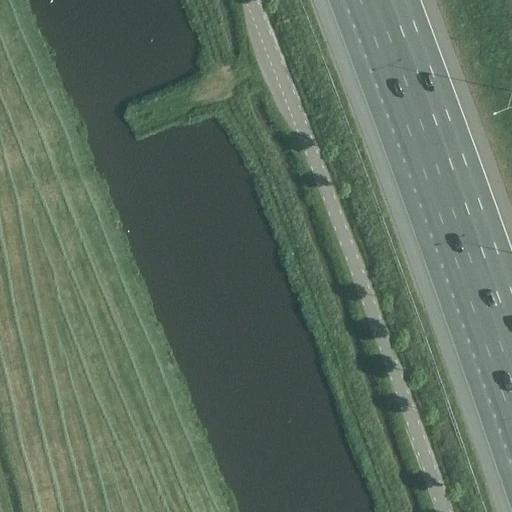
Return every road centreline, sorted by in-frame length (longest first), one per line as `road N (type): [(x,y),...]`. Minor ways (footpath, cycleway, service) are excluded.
road 1 (unclassified): [(444,511),(250,0)]
road 2 (motorway): [(381,0),(511,358)]
